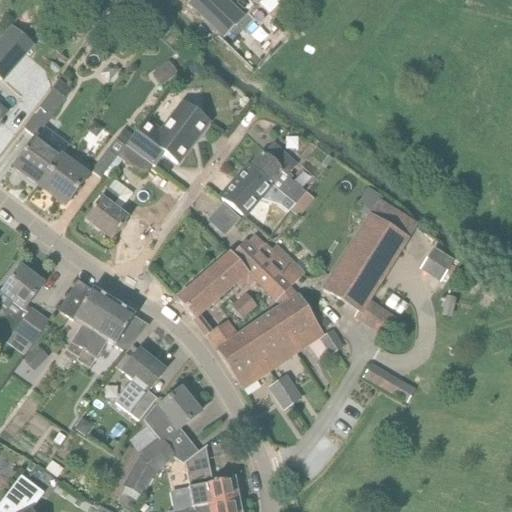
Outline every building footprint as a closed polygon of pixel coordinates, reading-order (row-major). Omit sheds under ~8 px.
[(106,0),(92,0),(89,5),(103,15),(111,3),(106,0)] [(243,19),(219,0),(191,0),(185,8),(226,41),(243,19)] [(261,0),(257,5),(269,16),(284,0),(261,0)] [(160,86),(176,73),(169,64),(153,76),(160,86)] [(46,125),(65,100),(53,91),(34,116),(46,125)] [(134,136),(126,147),(151,166),(155,169),(163,157),(176,166),(208,124),(183,105),(160,134),(144,122),(134,136)] [(126,147),(134,136),(124,129),(116,140),(126,147)] [(62,159),(35,139),(12,169),(39,189),(62,159)] [(119,156),(126,147),(116,140),(115,139),(107,151),(91,173),(101,180),(119,156)] [(286,178),(296,167),(273,146),(263,157),(262,156),(247,171),(262,183),(266,180),(296,206),(306,194),(286,178)] [(142,178),(151,166),(126,147),(117,158),(142,178)] [(87,178),(62,159),(39,189),(64,208),(87,178)] [(262,183),(247,171),(221,201),(243,217),(258,200),(280,208),(287,201),(295,208),(296,206),(266,180),(262,183)] [(111,242),(127,220),(111,209),(119,198),(108,190),(84,221),(111,242)] [(297,219),(312,200),(306,194),(296,206),(295,208),(290,213),(297,219)] [(370,223),(322,292),(341,305),(388,235),(370,223)] [(177,303),(193,322),(236,285),(241,292),(247,287),(250,290),(254,285),(274,305),(300,280),(265,245),(257,254),(246,244),(229,259),(228,258),(177,303)] [(446,283),(456,261),(434,251),(424,273),(446,283)] [(0,294),(0,305),(5,310),(10,304),(22,313),(42,287),(19,269),(0,294)] [(81,328),(68,349),(66,352),(78,360),(76,363),(80,366),(87,355),(115,308),(76,283),(57,313),(81,328)] [(321,337),(311,323),(296,301),(269,319),(285,341),(295,356),(321,337)] [(367,303),(359,316),(356,320),(382,336),(392,319),(367,303)] [(147,328),(115,308),(87,355),(80,366),(89,371),(93,364),(106,344),(125,356),(147,328)] [(47,325),(29,312),(13,334),(30,347),(47,325)] [(295,356),(285,341),(269,319),(243,336),(268,374),(295,356)] [(213,349),(216,354),(239,339),(228,324),(206,339),(213,349)] [(329,332),(322,337),(318,340),(330,357),(342,348),(329,332)] [(243,336),(239,339),(216,354),(241,392),(268,374),(243,336)] [(34,373),(47,360),(37,348),(24,362),(34,373)] [(163,373),(143,357),(138,353),(121,374),(132,383),(114,405),(137,423),(155,401),(147,394),(163,373)] [(395,395),(403,380),(373,364),(365,379),(395,395)] [(290,407),(300,400),(289,383),(279,390),(290,407)] [(281,412),(290,407),(279,390),(270,396),(281,412)] [(156,411),(157,412),(147,419),(165,441),(174,433),(175,434),(198,416),(179,392),(156,411)] [(64,439),(58,435),(54,441),(60,446),(64,439)] [(154,475),(174,458),(170,452),(161,442),(139,460),(140,461),(125,489),(141,498),(154,475)] [(191,510),(190,510),(184,511),(183,511),(190,511),(236,503),(232,480),(231,481),(231,482),(212,486),(205,451),(206,450),(205,449),(182,466),(182,468),(184,466),(189,491),(187,491),(187,493),(188,492),(191,510)] [(35,467),(31,464),(26,470),(30,473),(35,467)] [(30,511),(43,495),(20,478),(0,504),(0,511),(30,511)] [(190,511),(238,511),(236,503),(190,511)]
